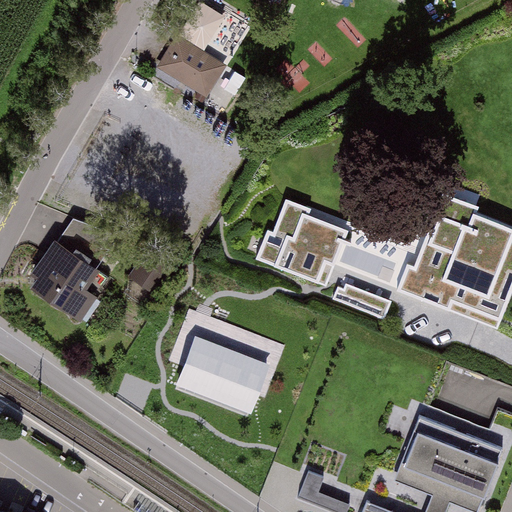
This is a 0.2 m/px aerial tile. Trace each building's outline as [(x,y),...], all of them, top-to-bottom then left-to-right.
[(218,67),(180,44),(167,65),(205,89),(218,67)] [(236,72),(225,91),(238,97),(248,78),(236,72)] [(309,218),(280,207),(259,259),(317,282),(325,261),(333,264),(344,239),(307,224),(309,218)] [(453,299),(503,318),(511,295),(511,225),(476,211),(470,226),(437,213),(416,266),(409,263),(399,289),(450,308),(453,299)] [(120,235),(75,217),(40,268),(46,272),(36,287),(81,319),(96,298),(84,289),(120,235)] [(164,273),(147,261),(135,279),(152,290),(164,273)] [(392,298),(347,283),(345,288),(339,286),(333,301),(384,319),(392,298)] [(268,366),(195,338),(178,382),(252,410),(268,366)] [(399,477),(437,492),(429,511),(389,511),(367,503),(363,511),(442,511),(449,496),(482,509),(506,448),(423,416),(399,477)] [(333,511),(346,511),(350,503),(320,491),(326,476),(310,470),(299,499),(333,511)]
